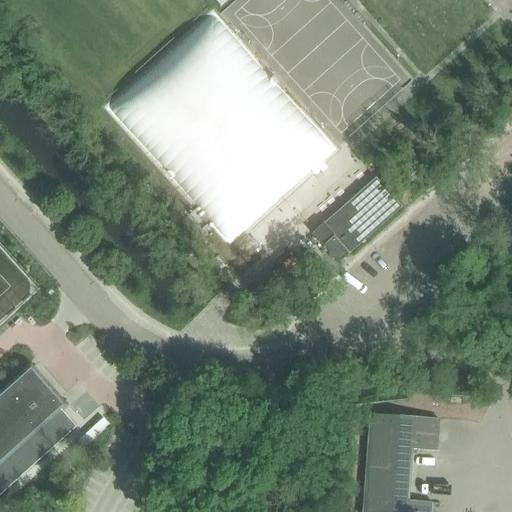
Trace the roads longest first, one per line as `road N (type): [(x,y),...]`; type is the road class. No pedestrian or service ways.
road 1 (unclassified): [(344,348),(245,372),(175,366),(124,336),(0,202)]
road 2 (unclassified): [(344,348),(511,200)]
